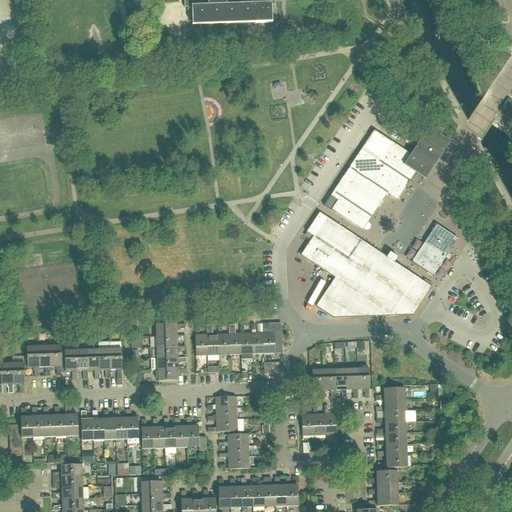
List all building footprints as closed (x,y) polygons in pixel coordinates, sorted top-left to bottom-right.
[(271,22),(270,3),(262,3),(262,0),(184,0),(185,8),(191,8),(192,25),(193,25),(240,23),(254,23),(271,22)] [(511,120),(511,119),(511,102),(509,100),(503,109),(500,113),(511,120)] [(431,124),(421,139),(414,134),(412,136),(408,142),(415,147),(410,155),(413,156),(413,157),(417,160),(422,163),(415,173),(425,180),(430,173),(433,168),(448,145),(451,142),(441,135),(443,132),(444,130),(439,128),(438,129),(431,124)] [(369,154),(378,160),(378,161),(409,182),(415,173),(422,163),(417,160),(413,157),(413,156),(410,155),(391,142),(385,150),(375,144),(369,154)] [(349,168),(356,172),(366,179),(366,180),(383,191),(387,194),(396,201),(409,182),(378,161),(378,160),(369,154),(362,149),(349,168)] [(387,194),(383,191),(366,180),(366,179),(356,172),(349,168),(333,193),(367,215),(371,218),(387,194)] [(333,193),(330,197),(337,202),(331,210),(336,214),(336,213),(358,228),(367,215),(333,193)] [(337,202),(330,197),(324,207),(331,211),(331,210),(337,202)] [(306,233),(313,237),(348,260),(360,241),(319,213),(306,233)] [(437,227),(425,244),(428,247),(445,258),(453,247),(456,243),(456,241),(456,239),(455,237),(453,236),(437,227)] [(348,260),(313,237),(301,256),(334,278),(316,307),(333,318),(413,316),(432,288),(419,280),(394,263),(397,258),(390,253),(386,258),(360,241),(348,260)] [(433,276),(444,261),(445,258),(428,247),(425,244),(413,263),(412,262),(412,263),(433,277),(433,276)] [(268,324),(262,325),(263,354),(275,354),(274,333),(268,333),(268,324)] [(155,337),(177,336),(176,330),(185,330),(184,325),(176,325),(155,325),(155,337)] [(240,325),(240,334),(240,355),(241,355),(241,360),(252,360),(251,355),(252,355),(251,334),(244,334),(243,325),(240,325)] [(206,336),(207,356),(218,356),(217,335),(212,335),(212,326),(206,326),(206,336)] [(229,335),(229,356),(240,355),(240,334),(235,335),(235,326),(228,326),(229,335)] [(252,355),(263,354),(262,334),(251,334),(252,355)] [(218,356),(229,356),(229,335),(217,335),(218,356)] [(156,348),(177,347),(177,341),(185,341),(185,336),(177,336),(155,337),(156,348)] [(195,357),(207,356),(206,336),(194,336),(195,357)] [(140,347),(140,337),(130,337),(131,347),(140,347)] [(38,369),(38,347),(26,348),(27,364),(27,369),(33,369),(33,377),(39,377),(38,369)] [(49,368),(50,368),(49,347),(38,347),(38,369),(45,368),(45,377),(50,376),(49,368)] [(62,368),(61,352),(61,347),(49,347),(50,368),(56,368),(56,376),(61,376),(61,368),(62,368)] [(156,359),(177,358),(177,352),(185,352),(185,347),(177,348),(177,347),(156,348),(156,359)] [(109,350),(110,371),(116,370),(117,386),(122,385),(121,370),(122,370),(121,349),(109,350)] [(99,371),(98,350),(87,351),(88,372),(94,371),(94,380),(99,380),(99,371)] [(110,371),(109,350),(98,350),(99,371),(105,371),(105,379),(110,379),(110,371)] [(76,381),(76,372),(76,351),(64,352),(65,372),(72,372),(72,381),(76,381)] [(87,372),(88,372),(87,351),(76,351),(76,372),(83,372),(83,380),(88,380),(87,372)] [(151,371),(157,370),(178,370),(177,363),(186,363),(186,358),(177,359),(177,358),(156,359),(151,359),(151,371)] [(12,365),(13,385),(19,385),(19,394),(24,393),(24,385),(24,364),(12,365)] [(13,385),(12,365),(1,365),(2,386),(8,386),(8,394),(13,394),(13,385)] [(357,370),(357,391),(364,390),(364,399),(369,399),(368,390),(369,390),(368,369),(357,370)] [(178,370),(157,370),(157,382),(178,381),(178,375),(186,374),(186,370),(178,370)] [(335,391),(334,370),(323,371),(324,392),(330,392),(330,400),(335,400),(335,391)] [(346,391),(346,370),(334,370),(335,391),(341,391),(342,400),(347,399),(346,391)] [(357,391),(357,370),(346,370),(346,391),(353,391),(353,399),(358,399),(357,391)] [(324,392),(323,371),(311,371),(312,392),(319,392),(319,400),(324,400),(324,392)] [(383,401),(405,401),(404,389),(383,390),(383,396),(375,397),(375,401),(383,401)] [(213,406),(206,407),(206,410),(213,410),(215,410),(236,409),(236,398),(215,398),(215,406),(213,406)] [(384,413),(405,412),(405,401),(383,401),(384,408),(375,408),(375,413),(384,412),(384,413)] [(66,416),(66,437),(78,437),(77,416),(71,416),(70,407),(65,408),(66,416)] [(55,437),(54,416),(48,417),(48,408),(43,409),(43,417),(44,438),(55,437)] [(66,437),(66,416),(59,416),(59,408),(54,408),(54,416),(55,437),(66,437)] [(33,438),(32,417),(26,417),(25,409),(21,409),(21,418),(20,418),(20,426),(21,432),(21,438),(21,439),(33,438)] [(44,438),(43,417),(37,417),(37,409),(32,409),(32,417),(33,438),(44,438)] [(213,418),(207,418),(207,422),(213,421),(216,421),(237,420),(236,409),(215,410),(215,416),(213,416),(213,418)] [(126,419),(126,440),(127,445),(138,445),(137,418),(131,419),(130,410),(125,410),(126,419)] [(115,440),(114,419),(108,419),(108,411),(103,411),(103,420),(104,440),(115,440)] [(126,440),(126,419),(119,419),(119,411),(114,411),(115,419),(114,419),(115,440),(126,440)] [(93,441),(92,420),(86,420),(86,412),(81,412),(81,420),(80,420),(81,441),(93,441)] [(104,440),(103,420),(97,420),(97,412),(92,412),(92,420),(93,441),(104,440)] [(384,424),(405,423),(405,412),(384,413),(384,419),(376,419),(376,424),(384,424)] [(324,415),(325,436),(337,435),(336,414),(324,415)] [(302,437),(313,436),(313,415),(301,416),(301,424),(302,437)] [(313,436),(325,436),(324,415),(313,415),(313,436)] [(175,448),(174,427),(168,428),(168,419),(163,420),(164,428),(163,428),(164,449),(164,454),(176,454),(176,448),(175,448)] [(187,448),(186,427),(179,427),(179,419),(174,419),(175,427),(174,427),(175,448),(176,448),(187,448)] [(186,427),(187,448),(199,448),(199,451),(206,451),(206,437),(198,438),(198,427),(191,427),(191,419),(186,419),(186,427)] [(153,449),(152,428),(146,428),(146,420),(141,420),(141,429),(141,450),(153,449)] [(164,449),(163,428),(157,428),(157,420),(152,420),(152,428),(153,449),(164,449)] [(213,429),(207,429),(207,433),(213,433),(216,433),(218,433),(243,432),(243,420),(237,420),(216,421),(216,429),(213,429)] [(385,435),(406,434),(405,423),(384,424),(384,430),(376,430),(376,435),(385,435)] [(385,446),(406,445),(406,434),(385,435),(385,441),(377,442),(377,446),(385,446)] [(227,447),(248,446),(248,435),(227,436),(227,443),(224,443),(218,444),(218,448),(225,447),(227,447)] [(386,457),(407,457),(406,445),(385,446),(385,452),(377,453),(377,457),(386,457)] [(227,458),(249,458),(248,446),(227,447),(227,455),(218,455),(219,459),(227,458)] [(407,457),(386,457),(386,464),(377,464),(377,469),(386,468),(386,469),(407,468),(407,457)] [(249,458),(227,458),(228,466),(219,466),(219,470),(228,469),(228,470),(249,469),(249,458)] [(61,478),(82,477),(81,466),(60,467),(60,473),(52,474),(52,478),(61,478)] [(376,484),(397,484),(397,472),(376,473),(376,479),(367,480),(367,484),(376,484)] [(61,489),(82,488),(82,477),(61,478),(52,478),(52,485),(52,489),(61,489)] [(275,508),(274,486),(268,487),(268,478),(263,479),(263,487),(264,508),(275,508)] [(286,507),(285,486),(279,486),(279,478),(274,478),(274,486),(275,508),(286,507)] [(285,486),(286,507),(298,507),(297,486),(290,486),(290,478),(285,478),(286,486),(285,486)] [(252,508),(252,487),(246,487),(245,479),(240,479),(241,488),(241,509),(252,508)] [(264,508),(263,487),(257,487),(257,479),(252,479),(252,487),(252,508),(264,508)] [(230,509),(229,488),(223,488),(223,480),(218,480),(218,488),(217,488),(218,510),(230,509)] [(241,509),(241,488),(234,488),(233,480),(229,480),(230,488),(229,488),(230,509),(241,509)] [(141,495),(162,494),(162,488),(170,488),(170,483),(165,483),(162,483),(162,482),(159,483),(141,483),(141,495)] [(376,496),(397,495),(397,484),(376,484),(376,491),(367,491),(368,496),(376,495),(376,496)] [(61,501),(82,500),(82,488),(61,489),(61,495),(53,496),(53,501),(61,500),(61,501)] [(203,511),(203,499),(197,500),(197,491),(192,492),(192,500),(192,511),(203,511)] [(203,499),(203,511),(215,511),(215,499),(208,499),(208,491),(203,491),(203,499)] [(192,511),(192,500),(186,500),(186,492),(181,492),(181,500),(180,500),(180,505),(180,511),(192,511)] [(141,506),(163,505),(162,499),(171,499),(170,494),(162,494),(141,495),(141,506)] [(397,495),(376,496),(376,502),(368,502),(368,507),(377,507),(398,506),(397,495)] [(62,511),(83,511),(82,500),(61,501),(62,507),(53,507),(53,511),(62,511)]
